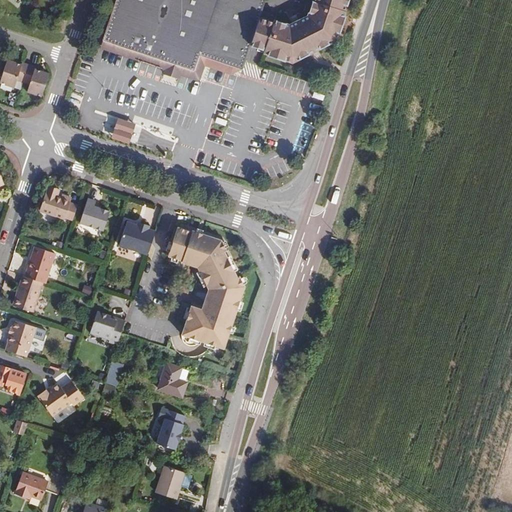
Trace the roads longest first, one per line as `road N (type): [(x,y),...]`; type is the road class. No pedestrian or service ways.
road 1 (secondary): [(226,506),(322,236)]
road 2 (residential): [(304,218),(43,130)]
road 3 (secondary): [(322,236),(363,104),(375,9)]
road 4 (secondary): [(283,281),(244,404),(226,506)]
road 5 (residential): [(37,153),(256,226)]
road 6 (secondary): [(375,9),(304,218)]
road 7 (unknown): [(167,197),(132,309),(171,329)]
